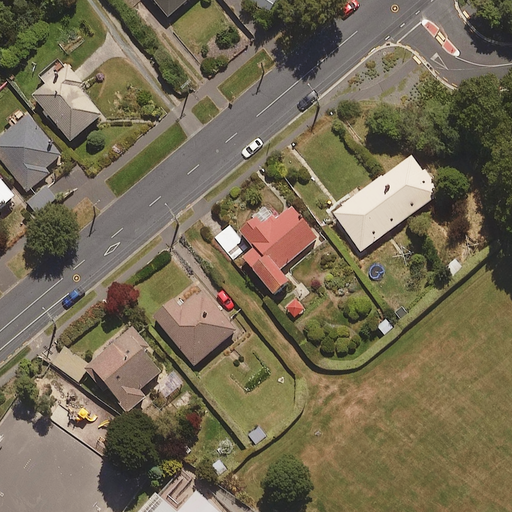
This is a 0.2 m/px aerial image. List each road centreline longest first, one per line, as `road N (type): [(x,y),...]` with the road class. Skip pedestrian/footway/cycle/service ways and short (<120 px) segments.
road 1 (tertiary): [(0,331),(373,17)]
road 2 (residential): [(373,17),(428,64),(511,64)]
